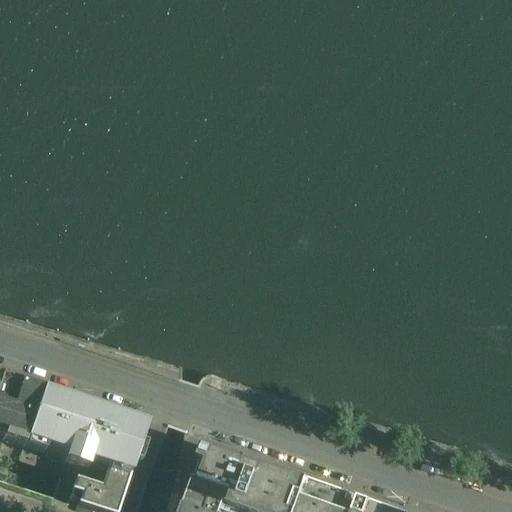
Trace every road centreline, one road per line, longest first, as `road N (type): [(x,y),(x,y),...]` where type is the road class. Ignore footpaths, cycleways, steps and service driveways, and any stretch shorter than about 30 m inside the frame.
road 1 (tertiary): [(430,486),(209,415)]
road 2 (tertiary): [(162,398),(0,343)]
